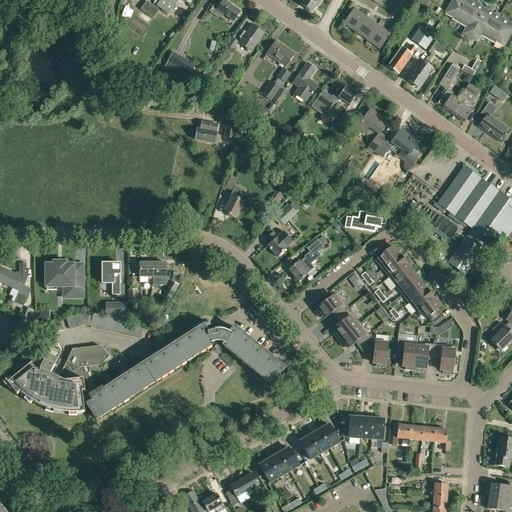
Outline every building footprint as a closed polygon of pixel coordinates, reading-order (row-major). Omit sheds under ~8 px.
[(156,6),(169,14),(178,0),(182,0),(187,3),(189,0),(160,0),(159,2),(155,0),(154,0),(153,3),(157,6),(156,6)] [(224,15),(233,22),(240,12),(223,0),(217,9),(215,8),(215,7),(211,4),(207,10),(221,19),(224,15)] [(311,11),(312,11),(316,5),(318,6),(321,0),(304,0),(301,4),(305,7),(306,9),(309,11),(311,11)] [(511,28),(511,26),(511,22),(471,0),(453,0),(446,13),(447,12),(454,16),(452,20),(462,26),(465,27),(467,28),(468,26),(470,27),(466,33),(467,34),(469,36),(470,37),(472,39),(475,40),(477,41),(480,36),(481,36),(495,44),(497,40),(504,44),(503,45),(504,45),(511,30),(511,28)] [(140,10),(152,18),(159,10),(146,1),(140,10)] [(344,24),(356,32),(366,17),(354,9),(344,24)] [(147,16),(144,20),(152,26),(155,22),(147,16)] [(356,32),(368,40),(378,25),(366,17),(356,32)] [(239,43),(251,51),(264,33),(252,25),(246,33),(244,32),(240,37),(242,38),(239,43)] [(368,40),(380,49),(390,34),(378,25),(368,40)] [(411,40),(425,50),(433,38),(420,28),(411,40)] [(434,37),(433,38),(425,50),(426,50),(430,53),(438,42),(433,39),(434,37)] [(222,54),(227,57),(238,42),(232,38),(225,48),(226,49),(222,54)] [(266,53),(285,66),(294,54),(275,40),(266,53)] [(416,48),(411,45),(407,50),(412,54),(416,48)] [(400,48),(388,66),(398,74),(411,56),(400,48)] [(171,69),(179,74),(181,70),(183,71),(188,61),(173,53),(165,67),(171,70),(171,69)] [(468,73),(473,76),(479,65),(481,62),(477,59),(471,69),(464,65),(461,70),(468,73)] [(409,80),(420,87),(428,75),(427,74),(432,68),(423,61),(419,68),(418,67),(409,80)] [(295,94),(305,101),(310,94),(312,95),(318,85),(308,79),(315,68),(307,63),(301,73),(300,73),(293,82),(300,87),(295,94)] [(442,108),(453,115),(461,101),(462,102),(464,98),(460,96),(460,95),(458,94),(456,97),(451,95),(452,94),(448,91),(451,86),(449,85),(460,69),(452,64),(438,85),(446,90),(437,103),(442,107),(442,108)] [(277,77),(284,82),(290,73),(283,68),(277,77)] [(140,89),(145,92),(153,81),(148,77),(140,89)] [(158,92),(165,93),(166,89),(171,89),(172,82),(159,81),(158,92)] [(271,102),(273,98),(280,88),(271,81),(261,95),(271,102)] [(468,93),(472,87),(468,84),(464,90),(468,93)] [(494,86),(489,93),(496,97),(501,91),(494,86)] [(312,107),(326,117),(335,103),(340,106),(343,101),(350,106),(358,95),(347,87),(344,90),(339,87),(332,97),(323,91),(312,107)] [(453,115),(464,122),(472,108),(468,106),(478,90),(472,87),(468,93),(464,90),(460,95),(460,96),(464,98),(462,102),(461,101),(453,115)] [(278,105),(279,103),(280,103),(287,92),(280,88),(273,98),(274,99),(272,102),(278,105)] [(479,127),(501,143),(510,130),(491,116),(497,108),(489,102),(481,114),(486,117),(479,127)] [(196,112),(204,113),(205,105),(199,104),(198,108),(196,107),(196,112)] [(368,128),(379,136),(388,122),(370,109),(357,128),(364,133),(368,128)] [(337,124),(343,129),(353,116),(346,111),(337,124)] [(223,138),(233,140),(237,121),(238,121),(238,115),(229,113),(228,119),(227,119),(223,138)] [(194,140),(214,143),(217,124),(201,121),(199,128),(197,128),(194,140)] [(270,134),(276,138),(283,130),(276,125),(270,134)] [(406,173),(408,174),(422,155),(414,149),(418,143),(400,131),(391,144),(402,152),(398,158),(404,162),(404,163),(403,165),(403,168),(403,169),(404,171),(406,173)] [(373,152),(374,152),(375,153),(384,141),(376,136),(366,151),(371,155),(373,152)] [(375,153),(382,158),(391,146),(384,141),(375,153)] [(447,262),(465,275),(483,250),(482,250),(492,236),(503,243),(511,230),(511,201),(464,167),(437,204),(472,228),(465,238),(447,262)] [(230,176),(225,187),(232,191),(237,179),(230,176)] [(228,200),(230,201),(224,213),(235,218),(241,206),(247,210),(252,200),(239,194),(241,190),(235,187),(228,200)] [(277,189),(268,202),(276,207),(285,194),(277,189)] [(273,218),(282,227),(297,213),(288,204),(273,218)] [(350,228),(363,230),(375,233),(375,230),(376,230),(377,228),(381,228),(381,224),(385,225),(387,217),(359,211),(358,218),(352,217),(352,218),(350,228)] [(446,235),(457,239),(459,232),(449,228),(446,235)] [(267,246),(277,257),(287,248),(293,242),(283,231),(281,233),(280,231),(275,235),(272,232),(267,237),(272,242),(267,246)] [(306,248),(313,256),(324,247),(322,245),(327,242),(323,236),(318,240),(317,239),(306,248)] [(399,255),(393,247),(375,260),(382,269),(399,255)] [(399,255),(382,269),(389,278),(406,264),(399,255)] [(288,270),(297,282),(314,269),(305,258),(298,263),(288,270)] [(15,302),(23,306),(31,289),(23,286),(26,279),(25,279),(26,263),(19,263),(19,272),(16,272),(15,274),(1,268),(0,270),(0,282),(20,291),(15,302)] [(63,288),(63,299),(83,299),(83,275),(74,275),(73,265),(72,265),(72,264),(66,264),(66,263),(54,263),(54,266),(46,266),(47,288),(47,290),(56,290),(56,288),(63,288)] [(120,264),(102,264),(102,284),(112,284),(112,295),(120,295),(120,264)] [(140,264),(140,283),(148,283),(148,278),(153,278),(153,264),(140,264)] [(166,264),(153,264),(153,278),(166,278),(166,264)] [(413,272),(406,264),(389,278),(383,282),(390,291),(395,286),(413,272)] [(420,281),(413,272),(395,286),(402,295),(420,281)] [(359,279),(356,275),(355,275),(349,279),(353,284),(359,279)] [(171,299),(178,285),(171,281),(164,296),(165,296),(161,304),(167,307),(171,299)] [(422,293),(426,290),(420,281),(402,295),(409,304),(411,302),(422,293)] [(467,286),(460,290),(473,310),(479,306),(471,293),(467,286)] [(128,289),(128,302),(137,302),(137,289),(128,289)] [(411,302),(417,310),(433,298),(426,290),(422,293),(411,302)] [(334,312),(338,317),(349,308),(337,293),(329,299),(327,297),(321,302),(322,304),(317,308),(318,309),(316,311),(321,318),(323,316),(325,318),(333,312),(334,312)] [(431,320),(435,325),(444,317),(441,313),(438,314),(435,311),(440,307),(433,298),(417,310),(424,319),(430,315),(433,319),(431,320)] [(145,301),(139,305),(146,316),(152,311),(145,301)] [(128,322),(128,315),(117,315),(117,302),(105,302),(106,317),(128,322)] [(24,317),(35,323),(34,310),(28,308),(24,317)] [(349,308),(338,317),(342,321),(342,323),(334,329),(336,332),(333,333),(339,341),(361,323),(349,308)] [(490,341),(501,352),(511,340),(511,313),(510,313),(507,320),(510,322),(505,327),(500,322),(492,330),(496,335),(490,341)] [(91,327),(140,338),(143,325),(128,322),(106,317),(93,314),(93,316),(81,314),(66,318),(69,329),(84,325),(84,324),(91,326),(91,327)] [(0,338),(8,348),(17,341),(21,337),(6,318),(4,320),(0,315),(0,338)] [(17,330),(30,335),(35,323),(24,317),(22,317),(17,330)] [(361,323),(339,341),(344,348),(347,346),(349,348),(357,341),(362,347),(373,338),(361,323)] [(89,402),(86,404),(96,419),(106,413),(116,406),(125,400),(135,394),(145,387),(155,381),(164,375),(174,368),(184,362),(193,356),(203,349),(211,344),(216,344),(220,345),(223,345),(229,350),(236,356),(243,362),(250,367),(257,373),(264,379),(271,384),(285,368),(280,364),(280,365),(277,362),(270,357),(263,351),(256,346),(249,340),(242,334),(233,327),(230,333),(226,331),(224,330),(222,330),(220,329),(218,329),(215,329),(212,330),(210,330),(206,331),(204,325),(192,333),(182,339),(173,345),(163,351),(153,358),(143,364),(134,370),(124,376),(114,383),(108,386),(103,390),(102,388),(90,395),(90,396),(93,400),(89,402)] [(373,338),(362,347),(365,351),(373,352),(374,353),(373,363),(376,363),(376,366),(384,367),(384,364),(385,364),(386,358),(389,358),(390,350),(387,349),(388,342),(376,341),(375,338),(373,338)] [(417,343),(398,341),(396,357),(403,357),(402,366),(405,366),(405,370),(414,371),(417,343)] [(436,345),(417,343),(414,371),(423,372),(423,368),(426,369),(427,359),(428,358),(434,359),(436,345)] [(69,355),(66,362),(65,362),(77,368),(89,366),(99,365),(109,357),(100,345),(72,349),(69,355)] [(443,374),(451,375),(451,372),(452,372),(453,365),(456,365),(457,357),(454,357),(455,347),(436,345),(434,359),(441,359),(440,370),(443,371),(443,374)] [(52,360),(41,355),(7,383),(17,395),(19,392),(21,394),(23,396),(26,397),(28,399),(30,401),(33,402),(35,403),(38,405),(40,406),(43,407),(46,408),(48,409),(51,410),(54,410),(56,411),(59,411),(62,412),(65,412),(67,413),(70,413),(73,413),(76,413),(79,413),(81,412),(84,412),(82,396),(84,396),(84,399),(90,395),(102,388),(103,390),(108,386),(97,369),(92,369),(89,370),(89,366),(77,368),(65,362),(58,378),(50,374),(54,366),(49,364),(52,360)] [(361,418),(350,417),(348,437),(360,438),(361,418)] [(373,419),(361,418),(360,438),(372,439),(373,419)] [(372,439),(383,440),(385,419),(373,419),(372,439)] [(330,424),(320,430),(330,448),(340,442),(330,424)] [(398,438),(410,439),(411,426),(399,425),(398,436),(394,435),(393,444),(397,445),(398,438)] [(410,439),(422,440),(424,427),(411,426),(410,439)] [(422,440),(434,442),(436,429),(424,427),(422,440)] [(450,450),(450,451),(451,441),(447,441),(448,430),(436,429),(434,442),(446,443),(445,450),(450,450)] [(320,430),(310,436),(320,454),(330,448),(320,430)] [(320,454),(310,436),(300,442),(310,459),(320,454)] [(498,442),(497,449),(508,450),(508,452),(511,452),(511,436),(509,436),(508,437),(499,436),(499,437),(497,437),(497,442),(498,442)] [(290,448),(280,454),(290,471),(300,465),(290,448)] [(495,465),(508,467),(509,459),(511,459),(511,452),(508,452),(508,450),(497,449),(497,450),(496,449),(495,453),(496,454),(496,459),(494,459),(494,464),(495,464),(495,465)] [(377,454),(378,465),(392,465),(391,453),(377,454)] [(290,471),(280,454),(269,460),(280,477),(290,471)] [(280,477),(269,460),(260,465),(270,483),(280,477)] [(365,460),(359,463),(362,468),(368,465),(365,460)] [(355,473),(362,468),(359,463),(352,468),(355,473)] [(252,474),(230,487),(237,498),(240,504),(250,498),(246,492),(259,485),(252,474)] [(389,485),(400,486),(401,477),(390,476),(389,485)] [(433,496),(447,496),(447,484),(434,483),(433,496)] [(502,511),(511,511),(511,507),(511,485),(507,484),(506,487),(490,485),(487,509),(502,511)] [(385,488),(375,490),(386,511),(392,511),(389,505),(387,501),(386,496),(386,492),(385,488)] [(209,511),(215,509),(216,511),(219,511),(225,509),(217,494),(202,503),(200,505),(192,492),(183,498),(191,511),(209,511)] [(432,508),(446,509),(447,496),(433,496),(432,507),(429,507),(429,504),(424,504),(423,508),(432,508)] [(278,511),(272,501),(264,506),(267,511),(278,511)]
